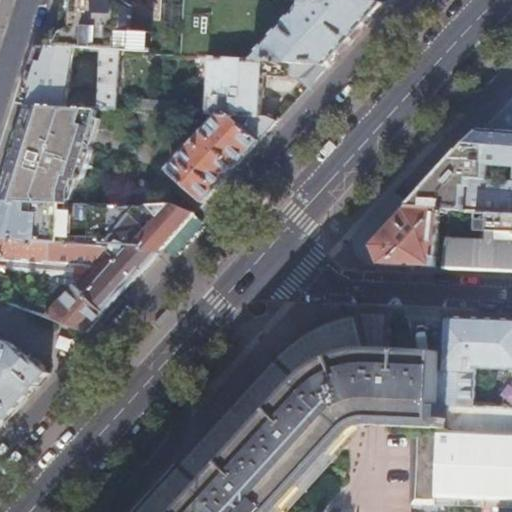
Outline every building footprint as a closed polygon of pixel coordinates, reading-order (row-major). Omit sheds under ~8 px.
[(103,51),(119,52),(183,56),(187,0),(61,0),(47,47),(103,51)] [(187,0),(183,56),(210,57),(329,65),(332,62),(345,48),(368,23),(384,4),(369,3),(315,0),(187,0)] [(27,73),(17,102),(28,103),(99,108),(101,108),(102,92),(69,90),(73,58),(95,59),(94,85),(102,86),(103,51),(47,47),(41,46),(42,45),(36,45),(27,73)] [(102,92),(101,108),(116,109),(119,52),(103,51),(102,86),(102,92)] [(196,106),(196,113),(219,114),(261,117),(263,76),(298,79),(308,89),(329,65),(210,57),(207,107),(196,106)] [(511,98),(479,131),(511,133),(511,98)] [(1,181),(4,182),(0,193),(0,199),(13,203),(68,205),(68,201),(72,201),(79,181),(82,180),(86,176),(93,152),(92,148),(101,120),(95,118),(99,108),(28,103),(24,116),(21,115),(12,145),(1,181)] [(169,170),(205,203),(239,165),(269,132),(277,123),(266,117),(261,117),(219,114),(169,170)] [(433,182),(410,207),(452,209),(511,211),(511,133),(479,131),(450,163),(433,182)] [(135,192),(148,196),(151,184),(138,180),(135,192)] [(131,206),(138,206),(145,206),(148,196),(135,192),(131,206)] [(410,207),(408,209),(392,194),(363,224),(344,243),(363,263),(415,265),(447,266),(452,209),(410,207)] [(158,253),(162,249),(176,262),(184,254),(191,245),(207,228),(194,215),(172,205),(145,206),(138,206),(135,210),(130,210),(110,236),(104,235),(106,207),(68,205),(13,203),(0,199),(0,236),(5,237),(109,248),(158,253)] [(511,211),(452,209),(447,266),(494,268),(511,269),(511,211)] [(132,311),(118,298),(135,279),(140,273),(158,253),(109,248),(73,288),(102,314),(118,327),(126,319),(132,311)] [(73,288),(42,283),(30,312),(85,333),(102,314),(73,288)] [(132,511),(279,511),(348,435),(354,429),(361,424),(368,421),(377,419),(411,421),(409,503),(412,503),(416,425),(441,426),(442,404),(444,351),(392,348),(375,348),(368,349),(358,311),(346,314),(313,325),(296,336),(286,343),(132,511)] [(511,318),(446,316),(444,351),(442,404),(474,405),(475,378),(469,377),(469,366),(511,367),(511,318)] [(0,426),(34,389),(48,373),(30,356),(28,358),(13,344),(0,339),(0,426)] [(416,425),(412,503),(511,507),(511,406),(474,405),(442,404),(441,426),(416,425)]
